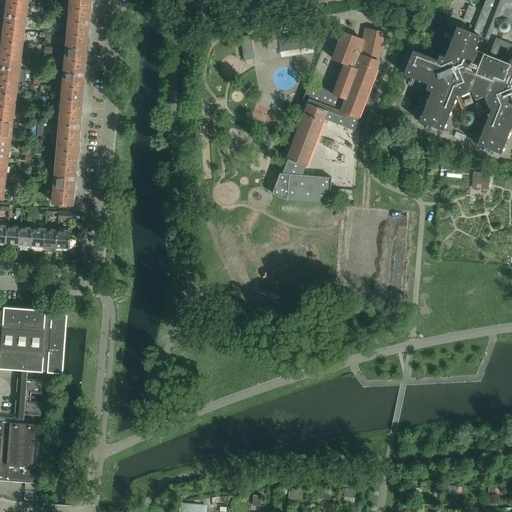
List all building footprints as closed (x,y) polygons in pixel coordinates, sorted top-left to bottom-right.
[(28,0),(9,0),(7,16),(26,18),(28,0)] [(90,0),(71,0),(70,21),(89,22),(90,0)] [(511,0),(490,0),(486,1),(473,33),(457,27),(445,57),(440,55),(438,60),(413,51),(404,74),(428,84),(426,89),(432,91),(420,121),(443,131),(457,95),(460,96),(480,87),(489,108),(492,109),(478,144),(501,154),(511,126),(511,0)] [(26,18),(7,16),(4,41),(23,44),(26,18)] [(89,22),(70,21),(68,47),(87,49),(89,22)] [(280,31),(266,34),(268,51),(280,49),(280,53),(312,48),(321,47),(319,33),(282,38),(280,31)] [(358,118),(379,62),(378,61),(384,33),(371,31),(368,42),(365,41),(365,40),(363,40),(363,41),(342,36),(333,60),(345,65),(335,93),(309,83),(305,94),(310,96),(307,103),(307,104),(287,158),(288,159),(283,173),(280,173),(273,191),(273,192),(273,193),(273,194),(274,194),(274,195),(275,195),(276,196),(288,200),(329,204),(332,178),(303,175),(306,166),(307,166),(325,119),(355,131),(360,118),(358,118)] [(252,54),(250,36),(241,37),(245,62),(246,61),(247,65),(253,64),(253,60),(254,60),(253,54),(252,54)] [(23,44),(4,41),(1,67),(20,69),(23,44)] [(87,49),(68,47),(65,73),(84,75),(87,49)] [(20,69),(1,67),(0,71),(0,93),(16,95),(20,69)] [(84,75),(65,73),(63,99),(82,101),(84,75)] [(16,95),(0,93),(0,119),(13,121),(16,95)] [(82,101),(63,99),(61,125),(80,127),(82,101)] [(13,121),(0,119),(0,145),(10,147),(13,121)] [(80,127),(61,125),(58,151),(77,152),(80,127)] [(10,147),(0,145),(0,172),(6,173),(10,147)] [(77,152),(58,151),(56,177),(75,179),(77,152)] [(473,187),(490,188),(490,172),(474,171),(473,187)] [(75,179),(56,177),(54,203),(73,205),(75,179)] [(345,200),(346,190),(338,189),(337,199),(345,200)] [(21,228),(8,227),(6,247),(19,248),(21,228)] [(31,249),(33,229),(21,228),(19,248),(31,249)] [(45,229),(33,229),(31,249),(44,250),(45,229)] [(58,230),(45,229),(44,250),(57,251),(58,230)] [(71,231),(58,230),(57,251),(62,251),(62,248),(70,249),(70,248),(73,248),(73,240),(71,240),(71,231)] [(0,368),(23,371),(22,379),(18,378),(17,392),(21,393),(21,401),(16,400),(15,414),(20,415),(19,419),(24,420),(25,415),(41,416),(42,402),(26,401),(26,396),(26,393),(43,394),(44,380),(27,379),(28,371),(63,374),(68,314),(52,313),(52,314),(46,314),(47,310),(5,307),(4,311),(0,310),(0,368)] [(43,437),(36,436),(37,425),(37,424),(0,421),(0,481),(40,484),(41,468),(43,437)] [(444,484),(444,495),(458,495),(458,486),(451,486),(451,484),(444,484)] [(356,490),(346,488),(345,497),(355,498),(356,490)] [(292,492),(289,492),(288,499),(302,500),(303,490),(292,489),(292,492)] [(322,490),(321,498),(329,499),(330,491),(322,490)] [(262,496),(253,495),(252,506),(261,506),(262,496)] [(206,511),(207,506),(181,503),(180,511),(206,511)]
